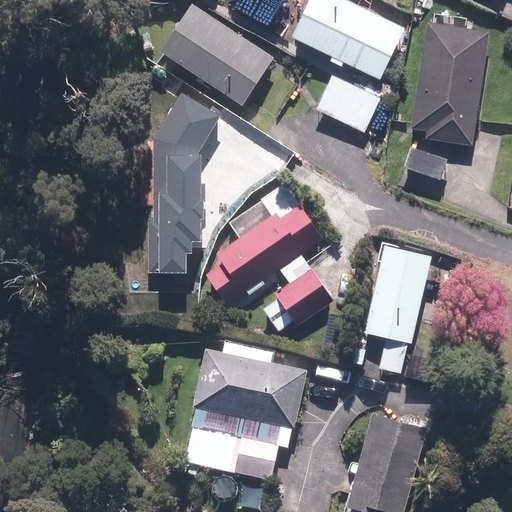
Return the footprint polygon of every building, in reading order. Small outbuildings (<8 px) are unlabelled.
[(403,29),(340,0),(306,0),(289,39),(378,81),(403,29)] [(274,58),(190,5),(158,55),(242,108),(274,58)] [(424,139),(471,146),(488,34),(426,24),(410,127),(425,129),(424,139)] [(380,99),(331,76),(315,111),(364,133),(380,99)] [(221,116),(181,92),(154,138),(154,221),(147,221),(147,274),(187,274),(187,254),(192,254),(192,242),(201,242),(201,219),(203,219),(203,200),(202,200),(202,155),(198,155),(198,153),(221,116)] [(446,163),(408,150),(398,178),(436,192),(446,163)] [(222,264),(204,275),(226,306),(321,241),(297,207),(280,218),(276,212),(215,254),(222,264)] [(430,258),(382,247),(362,333),(410,344),(430,258)] [(274,295),(296,326),(333,301),(311,270),(274,295)] [(189,408),(197,410),(186,463),(271,481),(282,428),(292,431),(305,371),(202,349),(189,408)] [(388,511),(401,511),(425,428),(371,413),(347,501),(388,511)]
